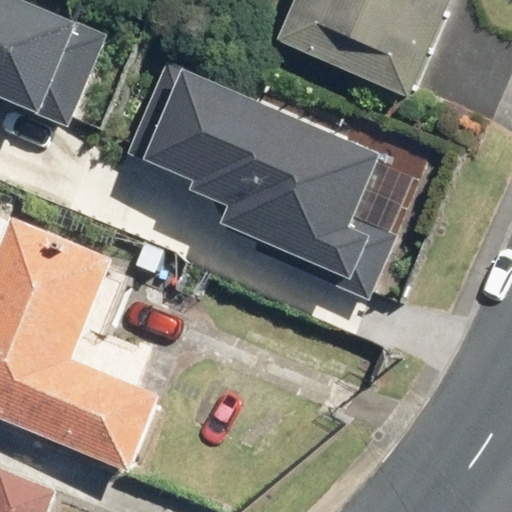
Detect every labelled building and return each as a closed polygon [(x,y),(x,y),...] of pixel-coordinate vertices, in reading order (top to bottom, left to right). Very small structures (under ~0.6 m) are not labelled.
[(0,0),(0,109),(2,105),(82,135),(119,38),(18,0),(0,0)] [(312,0),(290,48),(424,109),(473,0),(312,0)] [(199,79),(173,68),(134,160),(210,192),(206,202),(245,218),(238,234),(269,248),(265,257),(380,306),(408,241),(372,225),(398,164),(199,79)] [(0,421),(142,482),(176,405),(86,367),(129,269),(27,226),(0,288),(0,421)] [(0,511),(63,511),(69,499),(10,475),(0,499),(0,511)]
